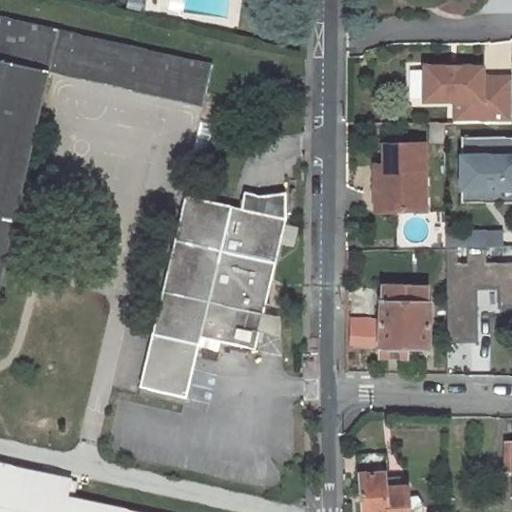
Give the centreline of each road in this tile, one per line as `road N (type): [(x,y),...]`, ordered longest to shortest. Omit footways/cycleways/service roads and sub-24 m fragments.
road 1 (residential): [(336,392),(323,0)]
road 2 (residential): [(336,392),(511,399)]
road 3 (residential): [(337,511),(336,392)]
